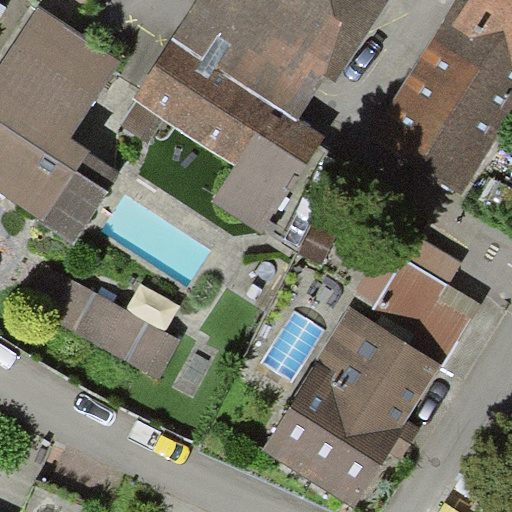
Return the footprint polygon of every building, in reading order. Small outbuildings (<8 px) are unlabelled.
[(141,103),(123,129),(144,144),(163,116),(238,170),(215,206),(264,236),(327,139),(300,121),(328,75),(335,82),(386,0),(199,0),(136,99),(141,103)] [(511,0),(459,0),(383,128),(472,182),(511,116),(511,0)] [(39,14),(0,74),(0,197),(73,246),(116,181),(66,148),(120,66),(74,36),(39,14)] [(350,311),(444,368),(480,308),(449,289),(463,266),(422,241),(407,266),(386,253),(350,311)] [(180,341),(51,268),(28,307),(157,381),(180,341)] [(350,311),(264,453),(357,510),(402,437),(444,368),(350,311)] [(89,511),(90,509),(36,486),(24,511),(89,511)]
